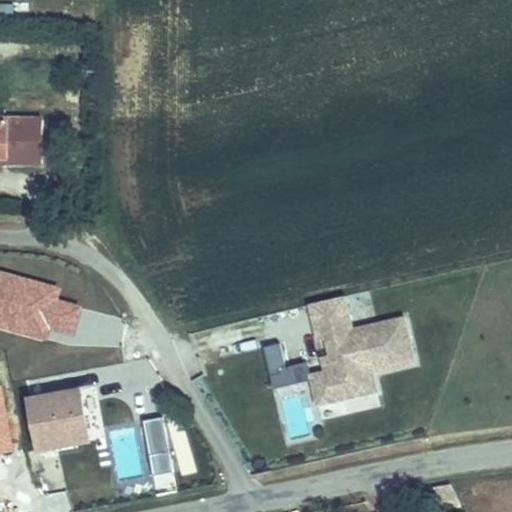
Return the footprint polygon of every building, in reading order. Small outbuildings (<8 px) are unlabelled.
[(43,164),(44,121),(0,120),(0,157),(8,158),(8,163),(43,164)] [(57,289),(52,259),(0,268),(0,282),(15,280),(18,296),(57,289)] [(353,331),(345,297),(311,305),(319,340),(338,336),(342,355),(324,359),(327,373),(334,402),(378,392),(373,373),(415,363),(405,319),(353,331)] [(342,355),(338,336),(319,340),(324,359),(342,355)] [(264,346),(288,443),(315,437),(303,384),(311,383),(305,361),(286,366),(280,342),(264,346)] [(334,402),(327,373),(312,377),(319,406),(334,402)] [(90,441),(81,392),(31,401),(40,451),(90,441)]
